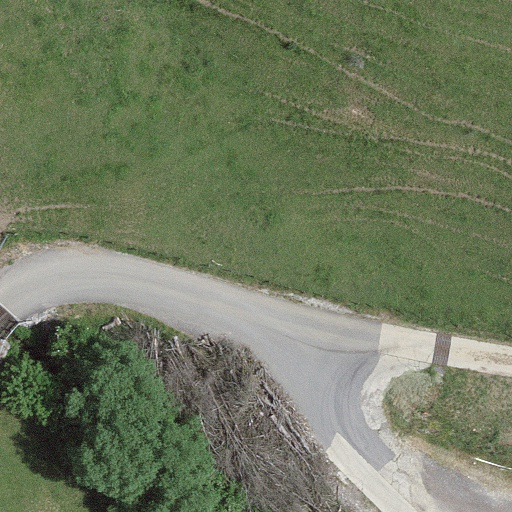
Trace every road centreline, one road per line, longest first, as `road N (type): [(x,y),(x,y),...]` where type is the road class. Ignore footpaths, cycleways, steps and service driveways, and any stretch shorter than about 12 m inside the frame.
road 1 (track): [(0,309),(27,291),(82,280),(130,285),(293,348),(430,350),(511,365)]
road 2 (track): [(400,511),(337,442),(293,348)]
